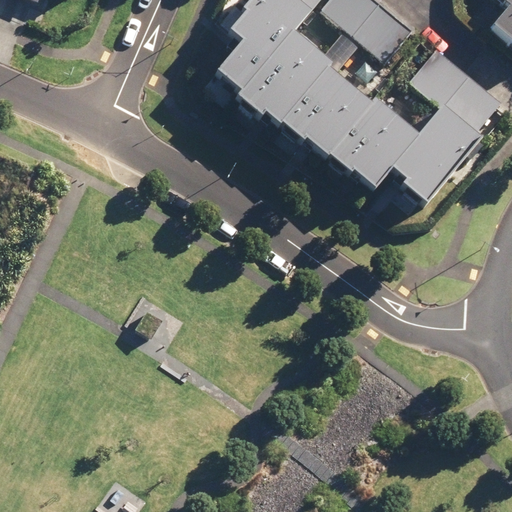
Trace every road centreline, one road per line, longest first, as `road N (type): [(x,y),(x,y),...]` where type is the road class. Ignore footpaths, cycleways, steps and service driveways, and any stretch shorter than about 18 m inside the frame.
road 1 (residential): [(503,338),(414,326),(104,127)]
road 2 (residential): [(399,4),(511,91)]
road 3 (residential): [(104,127),(165,0)]
